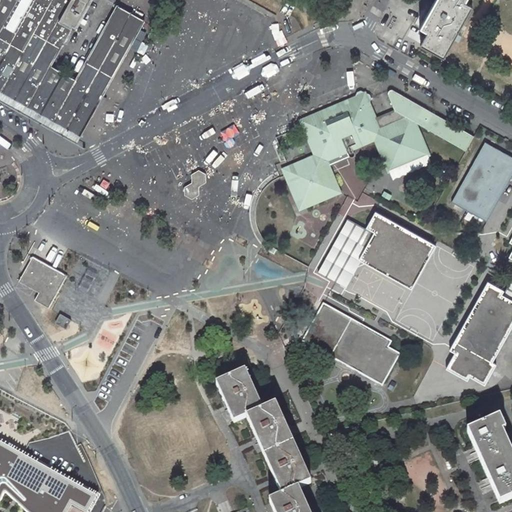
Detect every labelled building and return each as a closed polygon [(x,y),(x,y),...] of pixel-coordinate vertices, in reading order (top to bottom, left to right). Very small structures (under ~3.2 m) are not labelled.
[(59,48),(85,0),(0,0),(0,86),(81,132),(143,20),(118,6),(76,80),(50,66),(37,58),(47,41),(59,48)] [(470,5),(464,1),(464,0),(435,0),(431,6),(427,14),(420,26),(428,31),(421,43),(443,55),(470,5)] [(431,6),(427,4),(423,11),(427,14),(431,6)] [(50,66),(59,48),(47,41),(37,58),(50,66)] [(338,184),(330,165),(344,159),(341,153),(347,150),(348,153),(348,154),(349,155),(349,157),(350,157),(351,157),(352,158),(354,157),(355,156),(355,154),(354,153),(354,150),(362,147),(374,141),(385,167),(393,164),(396,170),(422,159),(420,153),(428,149),(418,124),(466,151),(474,136),(393,90),(392,90),(390,90),(389,90),(388,92),(388,93),(388,94),(394,110),(376,117),(370,101),(371,98),(370,95),(367,93),(366,91),(364,92),(361,91),(357,92),(356,96),(306,117),(308,124),(303,126),(314,155),(288,166),(291,172),(285,174),(296,204),(302,201),(305,209),(307,208),(327,199),(334,196),(330,188),(338,184)] [(486,223),(511,177),(511,158),(485,143),(451,203),(486,223)] [(431,156),(428,149),(420,153),(422,159),(431,156)] [(347,150),(341,153),(344,159),(349,157),(349,155),(348,154),(348,153),(347,150)] [(393,164),(385,167),(388,174),(396,170),(393,164)] [(207,174),(200,170),(194,172),(192,174),(192,182),(185,187),(185,195),(193,199),(200,195),(200,187),(207,183),(207,174)] [(342,193),(338,184),(330,188),(334,196),(342,193)] [(302,201),(296,204),(299,211),(305,209),(302,201)] [(348,220),(319,274),(346,289),(361,261),(411,289),(435,246),(376,213),(367,228),(375,232),(374,234),(366,230),(348,220)] [(33,257),(27,253),(13,279),(40,293),(35,303),(46,309),(63,278),(31,261),(33,257)] [(468,376),(484,385),(495,364),(491,362),(511,324),(511,279),(503,296),(500,294),(502,291),(487,282),(449,350),(454,353),(446,368),(466,379),(468,376)] [(390,343),(323,304),(302,341),(381,386),(392,367),(399,355),(387,348),(390,343)] [(60,313),(56,324),(69,328),(73,317),(60,313)] [(305,511),(297,492),(309,487),(274,408),(261,414),(244,375),(218,386),(236,425),(248,420),(283,499),(272,504),(275,511),(305,511)] [(469,436),(500,508),(511,502),(511,460),(502,438),(506,437),(499,422),(469,436)] [(0,511),(90,511),(99,494),(0,435),(0,511)]
